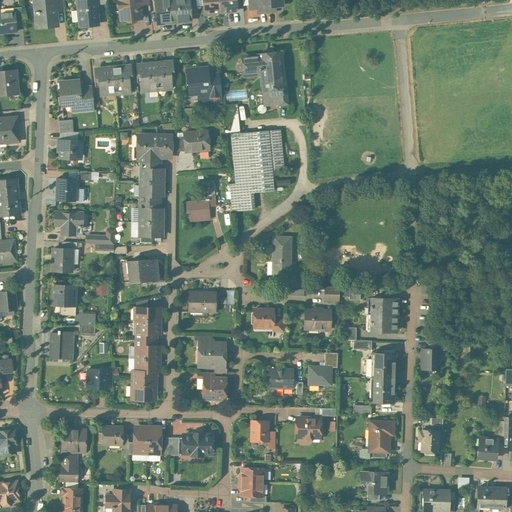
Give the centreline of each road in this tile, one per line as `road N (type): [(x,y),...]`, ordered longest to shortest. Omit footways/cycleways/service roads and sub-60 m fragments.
road 1 (residential): [(40,52),(401,20)]
road 2 (residential): [(168,414),(225,416),(221,494),(140,487)]
road 3 (residential): [(406,467),(413,302)]
road 4 (unclassified): [(401,20),(412,172)]
road 5 (residential): [(168,414),(174,275)]
road 6 (residential): [(29,411),(168,414)]
road 7 (residential): [(31,274),(29,411)]
